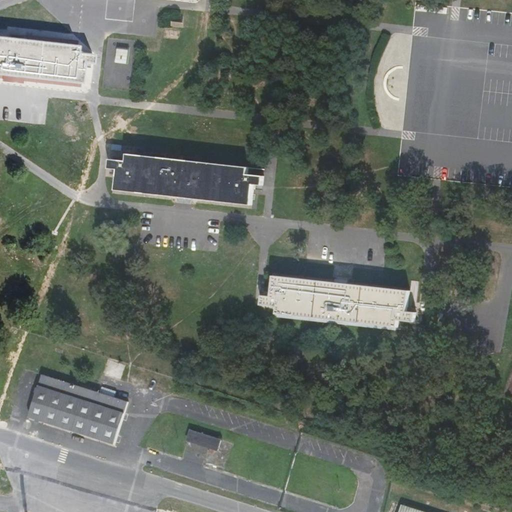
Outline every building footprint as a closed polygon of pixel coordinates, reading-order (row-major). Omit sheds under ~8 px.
[(0,75),(83,85),(85,66),(93,67),(94,56),(79,54),(79,47),(0,38),(0,75)] [(130,51),(118,49),(117,63),(128,65),(130,51)] [(119,171),(117,191),(255,207),(257,188),(265,189),(266,178),(251,176),(251,169),(129,155),(128,162),(113,161),(112,170),(119,171)] [(412,314),(414,294),(275,279),(274,298),(266,297),(265,308),(280,310),(279,317),(402,330),(403,323),(418,324),(419,315),(412,314)] [(43,376),(40,387),(127,414),(131,403),(43,376)] [(29,421),(117,448),(128,414),(127,414),(40,387),(29,421)] [(223,439),(191,430),(187,442),(220,452),(223,439)]
